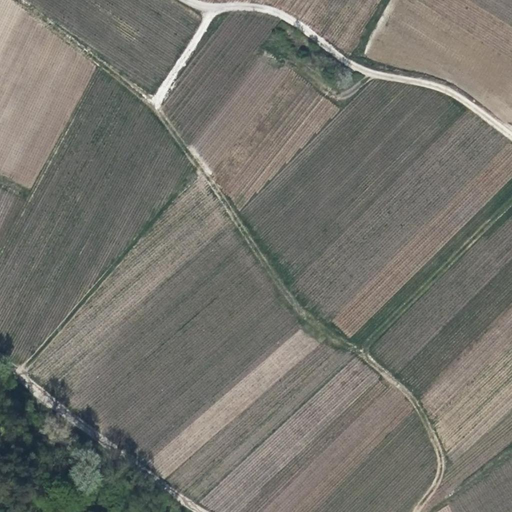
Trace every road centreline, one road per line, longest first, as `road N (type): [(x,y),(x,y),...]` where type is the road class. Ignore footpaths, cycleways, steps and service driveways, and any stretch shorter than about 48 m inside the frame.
road 1 (track): [(419,511),(442,474),(439,445),(415,400),(285,292),(158,107),(212,13),(194,0)]
road 2 (track): [(212,13),(257,6),(289,16),(373,75),(438,85),(511,135)]
road 3 (track): [(195,511),(0,356)]
